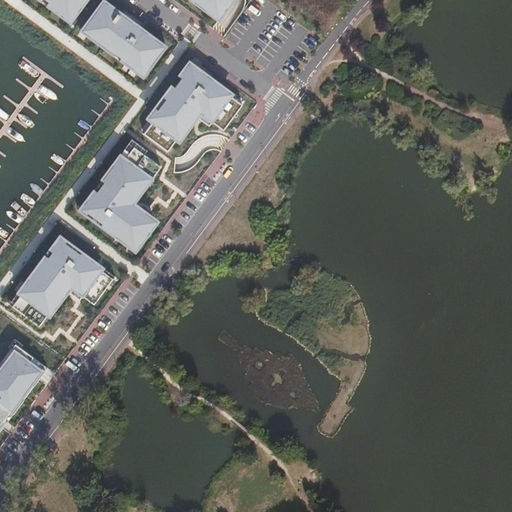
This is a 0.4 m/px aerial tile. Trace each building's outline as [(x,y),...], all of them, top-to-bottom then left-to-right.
[(87,0),(30,0),(67,26),(87,0)] [(183,0),(215,24),(233,0),(183,0)] [(140,81),(164,49),(99,1),(75,35),(140,81)] [(255,16),(260,5),(254,3),(249,14),(255,16)] [(229,97),(186,62),(141,122),(177,145),(196,121),(210,127),(229,97)] [(151,181),(116,157),(74,213),(133,256),(157,224),(133,206),(151,181)] [(57,237),(13,297),(47,322),(68,292),(79,300),(102,270),(57,237)] [(0,425),(41,369),(11,345),(0,360),(0,425)]
